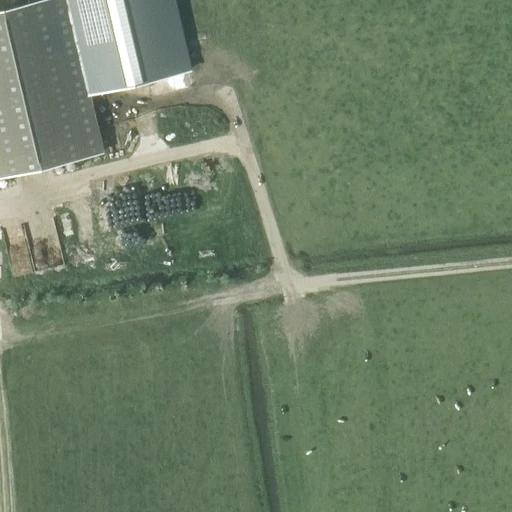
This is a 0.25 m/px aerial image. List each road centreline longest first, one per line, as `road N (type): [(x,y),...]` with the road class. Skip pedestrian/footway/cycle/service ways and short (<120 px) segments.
road 1 (track): [(511,263),(289,284),(203,0)]
road 2 (track): [(245,139),(0,200)]
